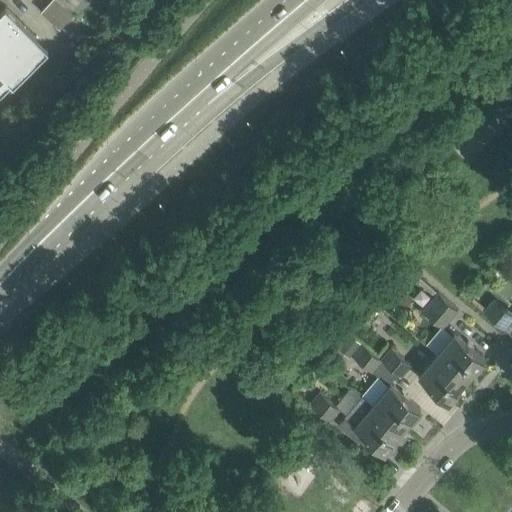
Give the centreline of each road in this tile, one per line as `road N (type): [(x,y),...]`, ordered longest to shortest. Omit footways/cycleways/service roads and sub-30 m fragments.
road 1 (secondary): [(0,285),(194,99)]
road 2 (secondary): [(194,99),(363,0)]
road 3 (secondary): [(194,99),(306,0)]
road 4 (residential): [(511,427),(474,436),(447,454),(401,511)]
